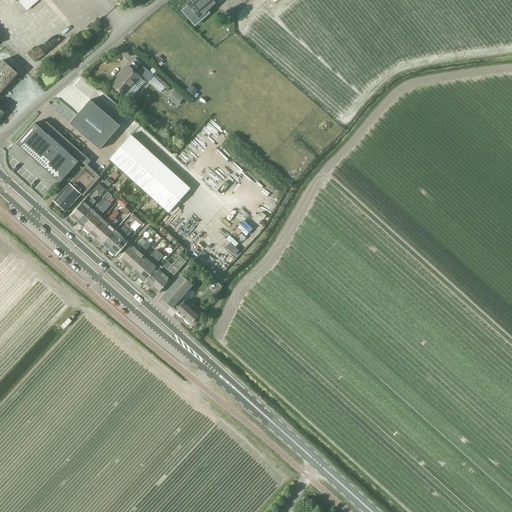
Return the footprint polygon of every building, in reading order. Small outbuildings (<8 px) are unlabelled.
[(15,0),(17,1),(18,1),(26,10),(38,0),(15,0)] [(192,0),(188,4),(199,17),(217,0),(192,0)] [(0,118),(4,113),(0,109),(0,92),(17,73),(2,60),(0,62),(0,118)] [(112,85),(124,95),(141,76),(128,66),(112,85)] [(153,75),(144,67),(139,72),(149,81),(153,75)] [(168,98),(177,106),(184,98),(174,90),(168,98)] [(123,143),(119,140),(113,134),(120,125),(90,100),(73,120),(64,111),(60,116),(56,112),(41,129),(34,123),(19,140),(20,141),(19,143),(37,158),(35,160),(41,165),(43,163),(62,180),(80,159),(86,165),(91,169),(104,154),(169,212),(190,188),(131,134),(123,143)] [(83,196),(100,177),(91,169),(86,165),(69,183),(53,200),(66,211),(81,195),(83,196)] [(95,188),(101,194),(106,190),(99,183),(95,188)] [(107,201),(108,201),(112,196),(108,192),(103,197),(107,201)] [(71,216),(77,222),(90,208),(89,208),(95,201),(92,198),(86,204),(83,202),(71,216)] [(84,227),(89,233),(102,219),(99,217),(111,204),(108,201),(107,201),(101,207),(102,207),(84,227)] [(77,222),(84,227),(102,207),(101,207),(98,204),(92,210),(90,208),(77,222)] [(122,210),(126,214),(131,209),(126,205),(122,210)] [(89,233),(96,239),(114,218),(111,215),(105,222),(102,219),(89,233)] [(139,217),(135,220),(142,226),(145,222),(139,217)] [(96,239),(102,244),(114,231),(111,228),(118,221),(114,218),(96,239)] [(102,244),(109,250),(127,230),(127,229),(123,227),(117,234),(114,231),(102,244)] [(127,230),(109,250),(115,255),(126,243),(124,240),(132,231),(129,227),(127,229),(127,230)] [(118,259),(125,264),(146,241),(143,239),(135,248),(131,245),(118,259)] [(125,264),(131,270),(144,256),(142,254),(150,245),(146,241),(125,264)] [(131,270),(138,276),(159,252),(156,250),(147,259),(144,256),(131,270)] [(138,276),(144,282),(157,268),(154,265),(163,256),(159,252),(138,276)] [(172,264),(151,287),(157,293),(170,279),(167,277),(171,272),(174,275),(189,258),(183,252),(172,264)] [(144,282),(151,287),(172,264),(168,261),(163,267),(161,266),(158,269),(157,268),(144,282)] [(161,297),(172,308),(193,285),(181,275),(161,297)] [(176,311),(191,324),(200,315),(184,302),(176,311)]
